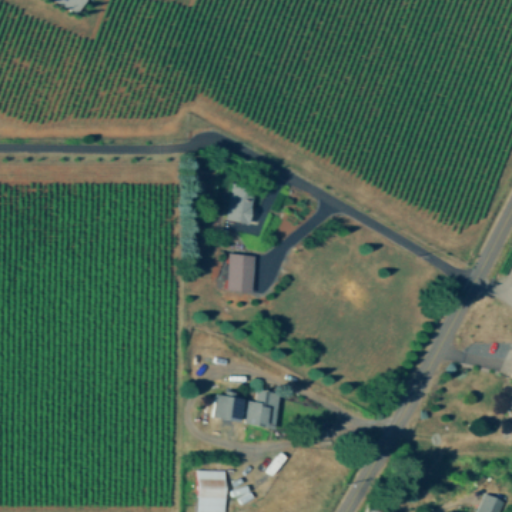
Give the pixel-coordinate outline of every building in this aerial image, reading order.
[(55,0),(76,11),(81,0),(55,0)] [(244,222),(255,187),(233,180),(222,215),(244,222)] [(224,287),(249,290),(254,253),(229,250),(224,287)] [(246,398),(243,419),(272,424),(278,391),(256,387),(254,399),(246,398)] [(243,396),(233,395),(234,390),(223,388),(222,393),(214,392),(210,414),(238,419),(243,396)] [(224,468),(197,468),(196,511),(223,511),(224,468)] [(495,511),(501,497),(484,491),(475,511),(470,511),(468,511),(467,511),(495,511)]
